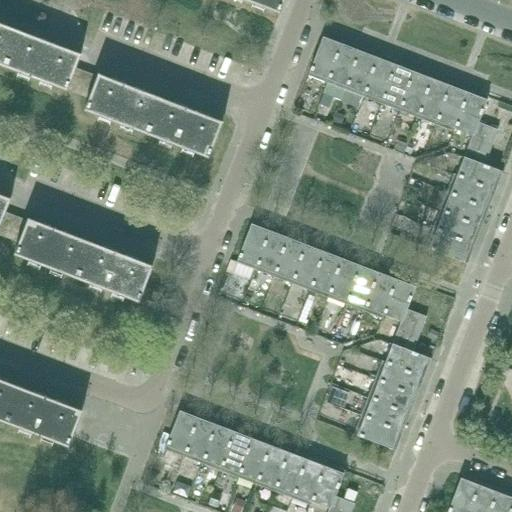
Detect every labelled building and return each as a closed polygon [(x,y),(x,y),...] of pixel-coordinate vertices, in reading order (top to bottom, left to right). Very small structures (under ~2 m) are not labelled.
[(284,0),(238,0),(279,15),(284,0)] [(0,66),(4,69),(18,32),(0,25),(0,66)] [(75,69),(80,56),(18,32),(4,69),(66,92),(67,91),(75,69)] [(330,41),(331,38),(324,35),(323,38),(308,76),(329,84),(343,46),(341,45),(330,41)] [(348,48),(349,45),(342,42),(341,45),(343,46),(329,84),(347,91),(361,53),(359,52),(348,48)] [(366,55),(367,52),(361,49),(359,52),(361,53),(347,91),(364,98),(379,60),(377,59),(366,55)] [(384,62),(385,58),(379,56),(377,59),(379,60),(364,98),(382,105),(397,67),(395,66),(384,62)] [(402,69),(404,65),(397,62),(395,66),(397,67),(382,105),(400,112),(415,73),(413,73),(402,69)] [(86,73),(75,69),(67,91),(78,95),(86,73)] [(420,76),(422,72),(415,70),(413,73),(415,73),(400,112),(418,119),(433,80),(432,80),(420,76)] [(89,99),(97,78),(86,73),(78,95),(89,99)] [(160,100),(99,76),(98,76),(97,78),(89,99),(84,112),(146,136),(160,100)] [(438,83),(440,79),(433,77),(432,80),(433,80),(418,119),(436,125),(451,87),(450,87),(438,83)] [(456,89),(458,86),(451,83),(450,87),(451,87),(436,125),(455,133),(456,130),(469,94),(468,94),(456,89)] [(475,96),(476,93),(469,91),(468,94),(469,94),(456,130),(473,136),(469,147),(489,155),(498,131),(478,124),(488,98),(487,97),(486,101),(475,96)] [(222,124),(186,110),(160,100),(146,136),(208,160),(222,124)] [(404,156),(408,147),(399,144),(395,153),(404,156)] [(484,166),(489,155),(469,147),(457,177),(492,190),(491,191),(495,192),(497,185),(494,184),(498,172),(502,174),(502,173),(484,166)] [(492,190),(457,177),(454,175),(447,193),(485,208),(484,209),(488,210),(490,203),(487,202),(491,191),(492,190)] [(484,209),(485,208),(447,193),(440,211),(478,226),(478,227),(481,228),(484,221),(480,220),(484,209)] [(0,226),(5,213),(10,200),(0,196),(0,226)] [(478,227),(478,226),(440,211),(433,229),(471,244),(471,245),(474,246),(477,239),(473,238),(478,227)] [(0,236),(7,239),(16,218),(5,213),(0,226),(0,236)] [(19,243),(27,222),(16,218),(7,239),(19,243)] [(90,244),(29,220),(28,220),(27,222),(19,243),(14,256),(76,280),(90,244)] [(258,228),(260,225),(252,222),(236,263),(256,271),(271,233),(269,232),(258,228)] [(276,235),(278,231),(271,229),(269,232),(271,233),(256,271),(274,278),(289,240),(288,239),(276,235)] [(471,245),(471,244),(433,229),(425,249),(464,263),(467,264),(470,257),(466,256),(471,245)] [(295,242),(296,238),(289,236),(288,239),(289,240),(274,278),(292,284),(307,246),(306,246),(295,242)] [(313,249),(314,245),(307,243),(306,246),(307,246),(292,284),(310,291),(325,253),(324,253),(313,249)] [(152,267),(116,254),(90,244),(76,280),(138,304),(152,267)] [(331,256),(332,252),(325,250),(324,253),(325,253),(310,291),(328,298),(343,260),(342,260),(331,256)] [(349,262),(350,259),(343,256),(342,260),(343,260),(328,298),(347,305),(361,267),(360,267),(349,262)] [(367,269),(368,266),(361,263),(360,267),(361,267),(347,305),(365,312),(379,274),(378,274),(367,269)] [(385,276),(386,273),(379,270),(378,274),(379,274),(365,312),(383,319),(384,316),(397,281),(396,280),(385,276)] [(403,283),(404,280),(397,277),(396,280),(397,281),(384,316),(401,323),(397,334),(418,342),(427,319),(406,311),(416,285),(416,284),(414,287),(403,283)] [(414,353),(418,342),(397,334),(386,364),(420,377),(423,379),(426,372),(422,371),(427,359),(430,360),(414,353)] [(420,377),(386,364),(382,362),(375,380),(413,395),(416,397),(419,390),(415,389),(420,377)] [(413,395),(375,380),(368,398),(406,413),(406,414),(409,415),(412,408),(408,407),(413,395)] [(20,389),(0,381),(0,422),(6,425),(20,389)] [(82,412),(46,398),(20,389),(6,425),(68,449),(82,412)] [(406,414),(406,413),(368,398),(361,416),(399,431),(399,432),(402,433),(405,426),(402,425),(406,414)] [(187,415),(188,411),(181,409),(180,412),(165,450),(184,457),(199,419),(198,419),(187,415)] [(205,421),(206,418),(199,416),(198,419),(199,419),(184,457),(203,464),(217,426),(216,426),(205,421)] [(399,432),(399,431),(361,416),(354,435),(395,451),(398,444),(395,443),(399,432)] [(223,428),(224,425),(217,422),(216,426),(217,426),(203,464),(221,471),(235,433),(234,433),(223,428)] [(241,435),(242,432),(235,429),(234,433),(235,433),(221,471),(239,478),(253,440),(252,440),(241,435)] [(259,442),(260,439),(253,436),(252,440),(253,440),(239,478),(257,485),(271,447),(270,446),(259,442)] [(277,449),(278,446),(271,443),(270,446),(271,447),(257,485),(275,492),(289,454),(288,453),(277,449)] [(295,456),(297,453),(289,450),(288,453),(289,454),(275,492),(293,499),(307,461),(306,460),(295,456)] [(313,463),(315,460),(308,457),(306,460),(307,461),(293,499),(311,506),(326,468),(324,467),(313,463)] [(343,474),(331,470),(333,467),(326,464),(324,467),(326,468),(311,506),(308,511),(318,511),(320,506),(330,510),(329,511),(351,511),(354,504),(335,497),(345,471),(344,471),(343,474)] [(468,482),(469,479),(462,476),(454,497),(447,511),(469,511),(479,487),(479,486),(468,482)] [(486,489),(487,486),(480,483),(479,486),(479,487),(469,511),(490,511),(498,494),(497,493),(486,489)] [(346,489),(343,498),(352,502),(356,493),(346,489)] [(511,499),(504,496),(505,493),(498,490),(497,493),(498,494),(490,511),(511,511),(511,510),(511,499)]
